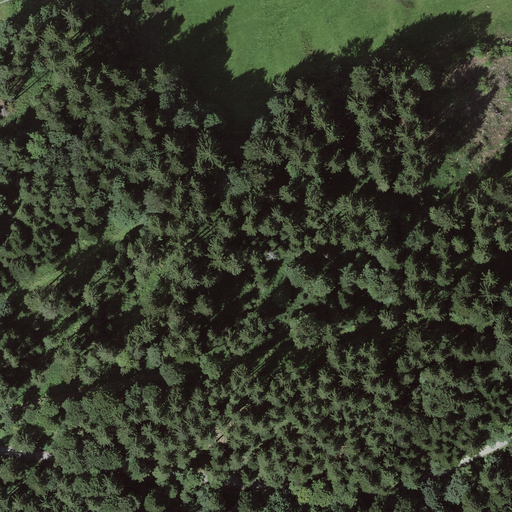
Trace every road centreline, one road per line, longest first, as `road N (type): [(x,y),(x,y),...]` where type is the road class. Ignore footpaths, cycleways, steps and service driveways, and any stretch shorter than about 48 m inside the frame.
road 1 (track): [(511,440),(384,493),(323,497),(0,451)]
road 2 (track): [(0,404),(53,378),(261,352),(428,313),(511,321)]
